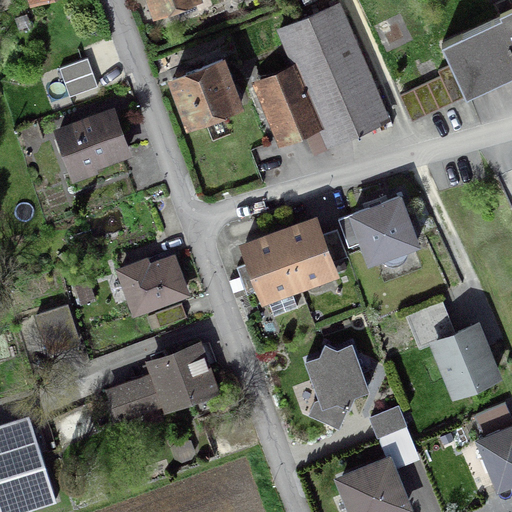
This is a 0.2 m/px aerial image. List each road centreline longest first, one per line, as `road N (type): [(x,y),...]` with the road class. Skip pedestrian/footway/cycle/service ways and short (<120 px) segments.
road 1 (residential): [(199,226),(511,131)]
road 2 (residential): [(199,226),(300,511)]
road 3 (residential): [(115,0),(199,226)]
